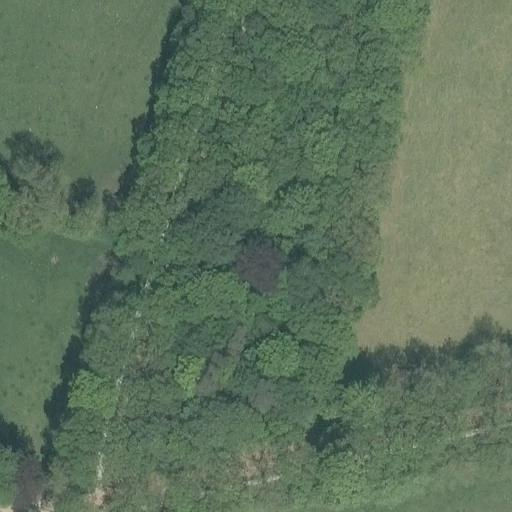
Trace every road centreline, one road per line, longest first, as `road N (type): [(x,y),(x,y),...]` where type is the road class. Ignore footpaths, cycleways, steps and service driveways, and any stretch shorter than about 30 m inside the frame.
road 1 (track): [(109,504),(118,440),(151,328),(259,0)]
road 2 (track): [(109,504),(511,412)]
